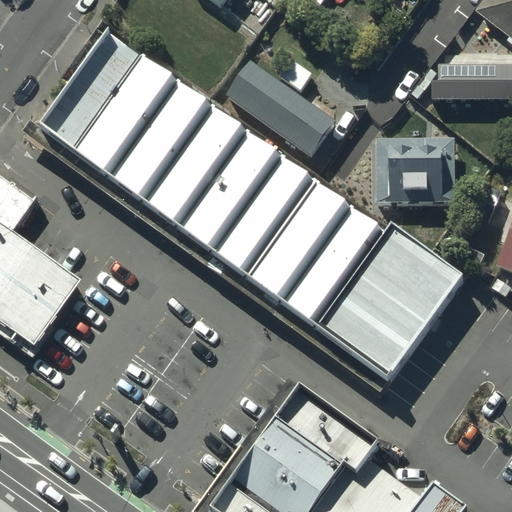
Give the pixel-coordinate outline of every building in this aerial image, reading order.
[(511,0),(489,0),(474,20),(509,46),(506,50),(511,53),(511,0)] [(209,105),(111,40),(44,138),(319,334),(392,231),(209,105)] [(290,71),(280,87),(300,100),(310,84),(290,71)] [(249,72),(225,107),(312,165),(335,131),(249,72)] [(511,76),(430,77),(431,133),(452,133),(451,114),(511,113),(511,76)] [(374,151),(375,214),(455,214),(455,147),(378,147),(378,151),(374,151)] [(78,268),(0,212),(0,322),(25,341),(78,268)] [(511,228),(495,274),(511,281),(511,228)] [(464,282),(392,231),(319,334),(389,385),(464,282)] [(457,511),(285,388),(195,511),(457,511)]
